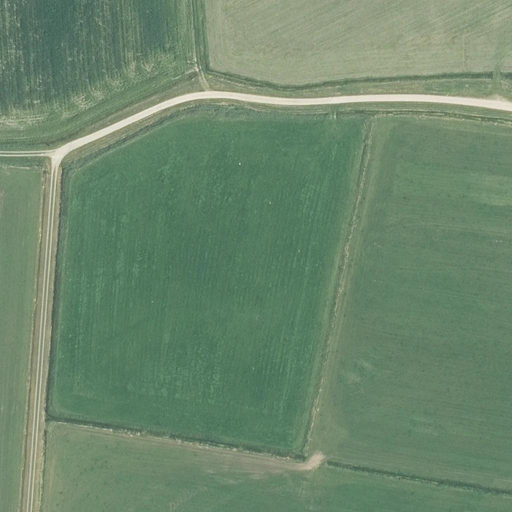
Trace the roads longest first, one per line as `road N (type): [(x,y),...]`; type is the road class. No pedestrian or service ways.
road 1 (track): [(511,109),(388,99),(297,104),(205,93),(56,154)]
road 2 (track): [(56,154),(28,511)]
